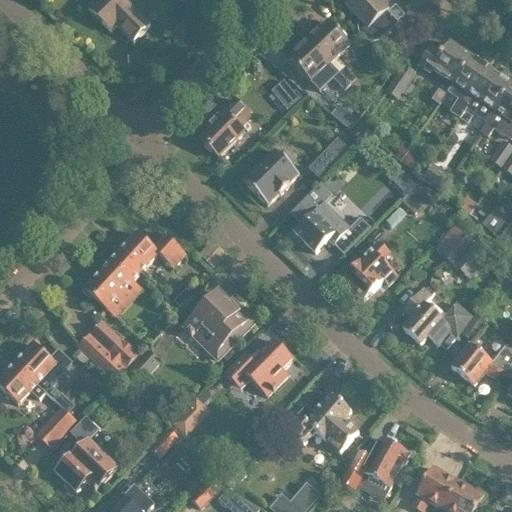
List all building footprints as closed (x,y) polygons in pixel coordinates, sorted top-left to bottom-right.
[(149,25),(124,0),(95,0),(87,9),(109,31),(116,24),(133,41),(149,25)] [(391,29),(399,21),(404,16),(394,4),(388,9),(379,0),(350,0),(347,4),(358,16),(356,17),(354,22),(355,28),(358,32),(359,35),(363,37),(365,38),(372,39),(376,38),(379,36),(382,35),(391,29)] [(350,44),(329,21),(309,39),(331,62),(350,44)] [(331,62),(309,39),(290,57),(311,80),(318,88),(331,76),(343,88),(349,82),(331,62)] [(430,74),(434,68),(453,81),(471,55),(450,41),(442,52),(431,46),(418,66),(430,74)] [(458,120),(492,69),(471,55),(446,92),(454,98),(445,111),(458,120)] [(391,97),(412,73),(401,64),(382,90),(391,97)] [(341,73),(352,84),(358,79),(347,67),(341,73)] [(495,110),(511,83),(511,82),(492,69),(458,120),(463,124),(470,114),(485,123),(495,110)] [(511,83),(495,110),(481,129),(489,134),(495,125),(511,136),(511,83)] [(437,105),(445,95),(436,89),(429,99),(437,105)] [(200,138),(218,157),(244,131),(237,125),(248,113),(233,98),(211,120),(215,123),(200,138)] [(335,104),(328,112),(347,128),(355,119),(335,104)] [(337,140),(309,168),(319,178),(347,150),(337,140)] [(502,167),(511,151),(511,145),(503,140),(490,160),(502,167)] [(422,157),(409,148),(399,162),(412,172),(422,157)] [(274,150),(243,182),(266,205),(278,194),(279,195),(288,185),(287,185),(297,174),(274,150)] [(511,151),(502,167),(511,174),(511,151)] [(419,180),(438,193),(447,176),(428,164),(419,180)] [(321,181),(289,212),(300,224),(293,231),(314,252),(328,239),(332,244),(342,254),(368,228),(358,218),(348,228),(322,202),(330,194),(327,191),(328,189),(321,181)] [(412,213),(426,197),(413,185),(398,200),(412,213)] [(484,219),(480,224),(493,235),(497,230),(507,217),(493,207),(489,212),(484,219)] [(433,250),(466,278),(485,255),(453,227),(433,250)] [(137,233),(119,253),(141,273),(158,254),(173,268),(187,252),(167,234),(154,248),(137,233)] [(353,268),(342,279),(362,300),(382,280),(387,284),(395,276),(379,262),(386,255),(377,245),(362,259),(353,268)] [(141,273),(119,253),(85,289),(111,313),(127,296),(123,292),(141,273)] [(190,294),(184,288),(172,299),(178,305),(190,294)] [(446,350),(459,335),(473,319),(471,318),(457,306),(444,321),(427,305),(433,298),(422,288),(403,309),(411,316),(401,328),(419,344),(426,336),(437,345),(438,344),(446,350)] [(182,328),(217,363),(222,358),(231,349),(256,323),(231,297),(227,301),(218,291),(182,328)] [(473,319),(459,335),(469,341),(484,322),(474,314),(471,318),(473,319)] [(92,354),(117,378),(139,355),(102,321),(81,344),(85,348),(92,354)] [(284,369),(294,359),(274,340),(254,361),(246,353),(227,373),(236,382),(239,379),(246,386),(251,381),(268,397),(290,375),(284,369)] [(35,343),(16,364),(46,392),(68,413),(74,406),(53,386),(58,382),(56,380),(73,362),(60,349),(51,358),(35,343)] [(472,386),(483,373),(501,383),(511,363),(511,348),(506,345),(491,363),(469,345),(450,369),(472,386)] [(85,348),(79,354),(86,361),(92,354),(85,348)] [(231,349),(222,358),(226,361),(235,352),(231,349)] [(128,373),(139,384),(160,362),(148,351),(128,373)] [(46,392),(16,364),(0,380),(0,385),(19,404),(32,391),(40,398),(46,392)] [(344,420),(351,412),(333,396),(323,407),(322,407),(316,413),(307,406),(286,429),(304,445),(316,432),(341,454),(359,433),(344,420)] [(184,412),(172,424),(186,438),(198,425),(210,412),(196,399),(184,412)] [(60,440),(74,423),(60,411),(37,437),(50,449),(60,440)] [(70,433),(82,445),(76,451),(75,450),(56,470),(79,492),(86,484),(94,492),(118,468),(89,440),(99,430),(85,417),(70,433)] [(161,458),(181,438),(171,429),(152,449),(161,458)] [(384,498),(408,455),(380,439),(366,465),(353,457),(339,484),(353,492),(357,483),(384,498)] [(221,481),(230,490),(244,474),(235,466),(221,481)] [(441,510),(457,482),(431,467),(415,496),(416,496),(409,507),(417,511),(421,511),(427,503),(441,510)] [(221,487),(211,477),(190,499),(200,509),(221,487)] [(474,511),(483,497),(470,489),(471,487),(460,481),(459,483),(457,482),(441,510),(443,511),(474,511)] [(145,511),(153,505),(133,486),(122,497),(107,511),(145,511)] [(301,511),(288,501),(279,493),(267,508),(271,511),(301,511)] [(251,511),(257,511),(258,511),(244,500),(242,502),(251,511)]
